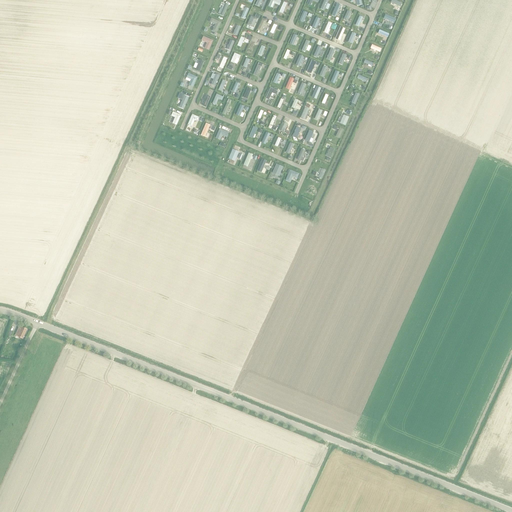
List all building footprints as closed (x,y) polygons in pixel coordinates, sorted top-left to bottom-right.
[(227,12),(231,1),(228,0),(223,0),(220,10),(227,12)] [(277,0),(270,0),(268,6),(272,8),(274,4),(279,6),(281,1),(277,0)] [(246,3),(243,13),(247,15),(251,5),(246,3)] [(357,20),(361,22),(365,13),(361,11),(357,20)] [(387,11),(385,14),(389,15),(388,19),(392,20),(390,25),(393,26),(397,14),(387,11)] [(216,22),(215,27),(220,29),(224,18),(213,15),(212,21),(216,22)] [(251,17),(247,25),(253,28),(257,19),(251,17)] [(330,30),(334,19),(330,17),(326,28),(330,30)] [(262,18),(257,30),(261,32),(267,20),(262,18)] [(234,29),(241,31),(243,23),(236,21),(234,29)] [(390,34),(392,30),(382,26),(380,30),(390,34)] [(210,40),(208,45),(212,46),(216,37),(206,33),(204,38),(210,40)] [(313,36),(312,37),(307,35),(303,46),(311,50),(316,37),(313,36)] [(249,45),(253,47),(257,39),(252,37),(249,45)] [(372,44),(383,49),(385,45),(374,40),(372,44)] [(259,51),(264,53),(268,43),(262,41),(259,51)] [(289,56),(293,47),(289,45),(284,54),(289,56)] [(238,49),(233,58),(240,61),(244,52),(238,49)] [(344,49),(340,60),(346,62),(349,51),(344,49)] [(221,63),(225,65),(230,55),(226,53),(221,63)] [(246,64),(249,65),(253,56),(248,54),(246,60),(243,59),(241,65),(244,67),(246,64)] [(365,60),(374,64),(376,59),(367,55),(365,60)] [(259,61),(255,69),(260,71),(264,63),(259,61)] [(329,66),(331,68),(333,64),(325,61),(321,71),(326,73),(329,66)] [(191,69),(188,76),(192,78),(189,83),(194,86),(199,75),(196,73),(197,72),(191,69)] [(215,69),(213,74),(216,75),(213,83),(216,84),(222,72),(215,69)] [(287,71),(285,70),(284,71),(278,69),(274,78),(279,80),(282,74),(285,75),(287,71)] [(237,78),(234,87),(238,89),(242,80),(237,78)] [(272,95),(272,94),(276,95),(277,90),(280,91),(281,87),(271,83),(267,94),(272,95)] [(213,93),(215,86),(210,84),(204,101),(209,103),(212,93),(213,93)] [(249,95),(254,86),(250,84),(245,92),(249,95)] [(184,95),(181,103),(187,105),(191,92),(182,89),(180,94),(184,95)] [(224,97),(226,93),(218,89),(214,99),(219,101),(221,95),(224,97)] [(353,98),(358,100),(361,91),(356,89),(353,98)] [(284,90),(279,103),(282,105),(288,91),(284,90)] [(297,95),(293,102),(301,106),(305,98),(301,96),(297,95)] [(229,110),(233,101),(228,99),(224,108),(229,110)] [(307,116),(311,105),(306,103),(302,114),(307,116)] [(320,105),(316,114),(320,116),(325,107),(320,105)] [(178,121),(183,111),(175,107),(172,112),(177,114),(174,119),(178,121)] [(188,126),(194,127),(197,116),(200,117),(201,113),(193,110),(188,126)] [(273,124),(279,113),(275,111),(270,123),(273,124)] [(211,130),(210,129),(213,121),(207,119),(203,131),(210,134),(211,130)] [(223,136),(225,133),(229,135),(230,131),(221,126),(217,133),(223,136)] [(267,128),(263,138),(268,140),(270,136),(273,137),(275,131),(267,128)] [(280,133),(276,141),(284,144),(288,136),(280,133)] [(287,148),(292,150),(296,140),(291,138),(287,148)] [(332,143),(328,152),(334,154),(337,145),(332,143)] [(237,159),(240,149),(243,150),(244,146),(240,144),(239,147),(233,145),(229,157),(237,159)] [(302,145),(298,155),(305,158),(306,154),(308,155),(311,149),(302,145)] [(252,164),(257,152),(249,149),(245,161),(252,164)] [(259,167),(265,169),(269,157),(263,155),(259,167)] [(282,173),(285,163),(277,160),(274,170),(282,173)] [(294,179),(296,173),(300,175),(302,169),(291,165),(287,177),(294,179)] [(18,329),(15,335),(22,339),(27,329),(23,327),(21,331),(18,329)]
